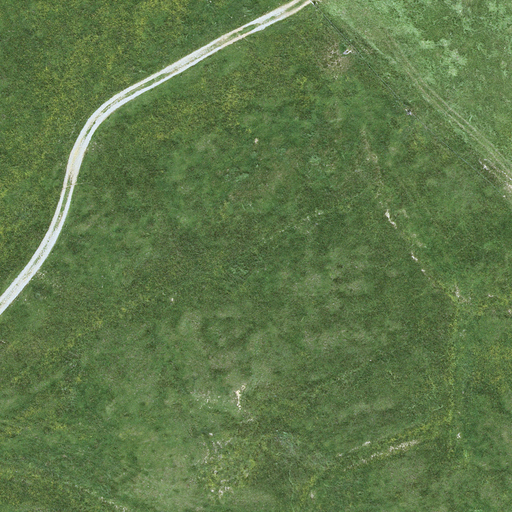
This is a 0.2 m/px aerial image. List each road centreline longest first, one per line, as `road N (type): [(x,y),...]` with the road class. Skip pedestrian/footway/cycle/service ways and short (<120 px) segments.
road 1 (track): [(303,0),(101,113),(81,142),(55,228),(0,306)]
road 2 (track): [(344,0),(511,175)]
